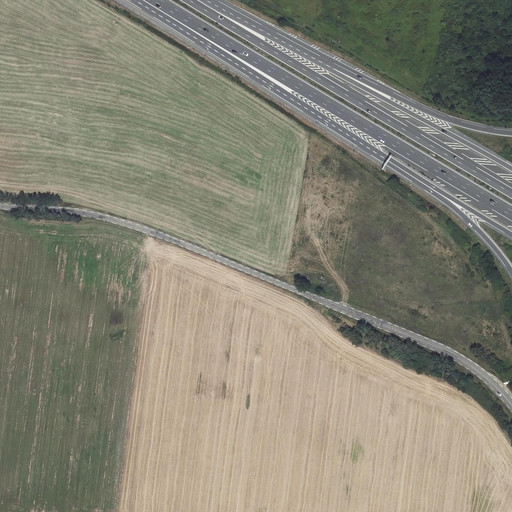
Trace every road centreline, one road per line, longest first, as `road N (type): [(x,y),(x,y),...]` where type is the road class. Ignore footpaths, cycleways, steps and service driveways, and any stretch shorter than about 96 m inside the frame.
road 1 (unclassified): [(511,407),(483,375),(446,353),(138,227),(76,211),(0,205)]
road 2 (motorway): [(150,0),(511,213)]
road 3 (motorway): [(511,193),(189,0)]
road 4 (motorway): [(142,0),(429,187)]
road 5 (motorway): [(511,168),(325,64)]
road 6 (motorway): [(511,133),(436,115),(325,64)]
road 7 (motorway): [(325,64),(207,0)]
